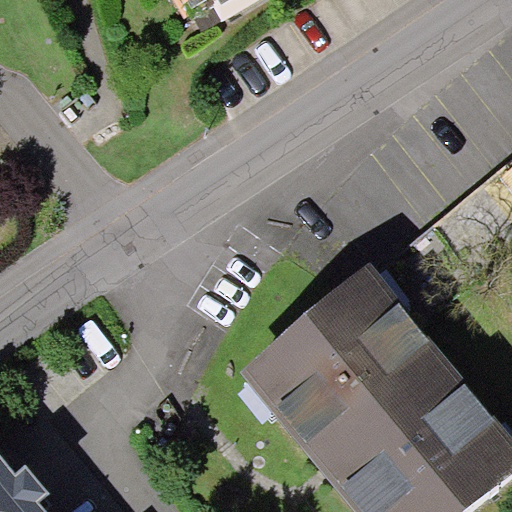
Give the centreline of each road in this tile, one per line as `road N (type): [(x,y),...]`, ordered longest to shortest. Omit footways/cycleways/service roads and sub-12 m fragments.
road 1 (residential): [(489,0),(114,243)]
road 2 (residential): [(0,77),(114,243)]
road 3 (residential): [(114,243),(0,323)]
